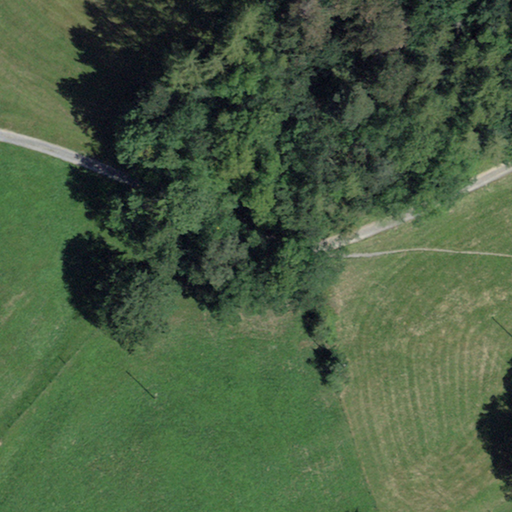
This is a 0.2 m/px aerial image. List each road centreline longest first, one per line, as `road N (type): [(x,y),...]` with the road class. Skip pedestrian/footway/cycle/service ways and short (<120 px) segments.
road 1 (track): [(316,248),(0,132)]
road 2 (track): [(316,248),(511,164)]
